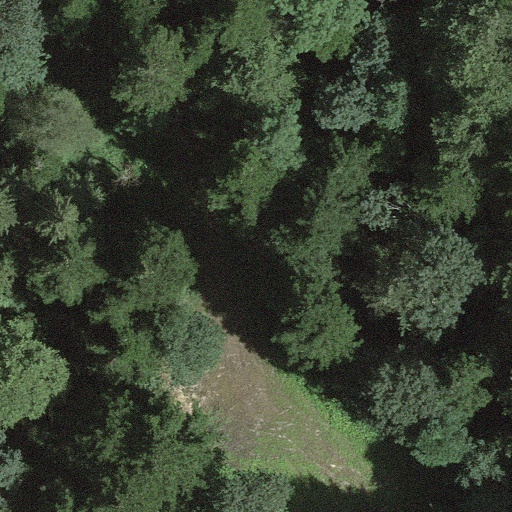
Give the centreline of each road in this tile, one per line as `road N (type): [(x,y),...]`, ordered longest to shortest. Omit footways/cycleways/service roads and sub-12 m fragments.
road 1 (track): [(174,0),(214,199),(269,339),(337,414),(497,511)]
road 2 (track): [(214,199),(8,0)]
